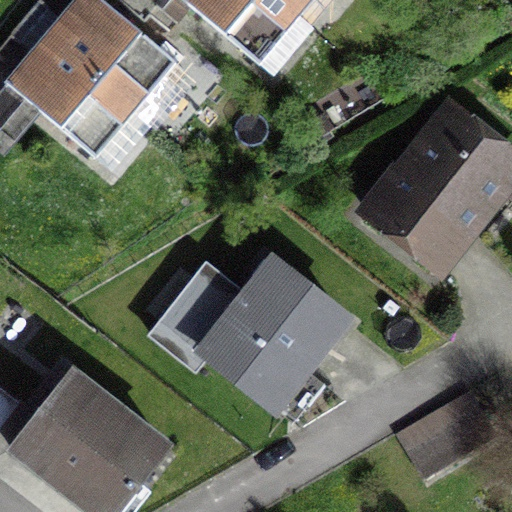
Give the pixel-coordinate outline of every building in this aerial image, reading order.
[(98,0),(75,0),(46,35),(136,112),(176,65),(98,0)] [(181,0),(259,65),(299,19),(277,0),(181,0)] [(277,0),(299,19),(314,0),(277,0)] [(5,84),(95,159),(136,112),(46,35),(5,84)] [(511,158),(450,110),(368,213),(441,270),(479,221),(469,215),(511,160),(511,158)] [(206,267),(153,335),(196,370),(207,357),(276,411),(347,321),(272,263),(229,318),(223,314),(239,293),(206,267)] [(117,511),(166,449),(72,375),(13,450),(91,511),(117,511)] [(480,412),(411,454),(424,476),(494,434),(480,412)]
